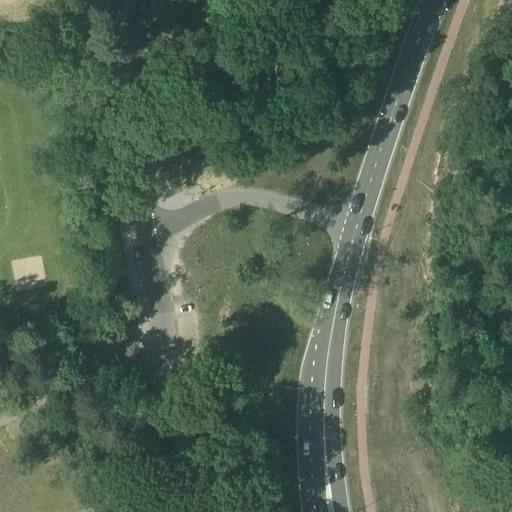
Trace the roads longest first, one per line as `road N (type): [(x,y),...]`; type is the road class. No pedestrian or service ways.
road 1 (unclassified): [(142,0),(132,172),(148,270)]
road 2 (unclassified): [(360,223),(269,202),(205,204),(148,270)]
road 3 (unclassified): [(148,270),(187,511)]
road 4 (primary): [(360,223),(438,0)]
road 5 (primary): [(324,423),(332,328),(360,223)]
